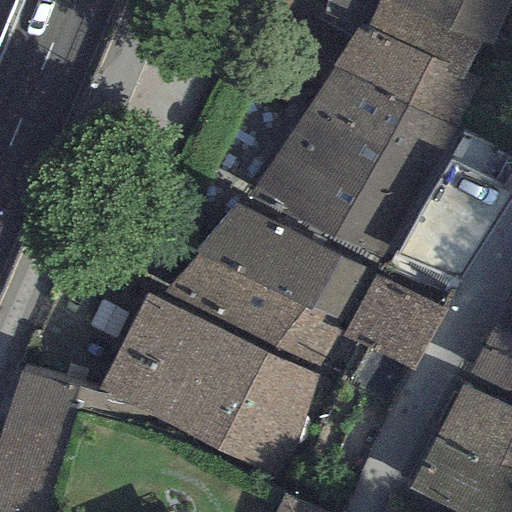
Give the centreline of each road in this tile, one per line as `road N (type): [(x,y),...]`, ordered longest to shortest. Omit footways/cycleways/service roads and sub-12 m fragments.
road 1 (unclassified): [(0,340),(144,0)]
road 2 (residential): [(360,511),(511,229)]
road 3 (primary): [(0,159),(68,0)]
